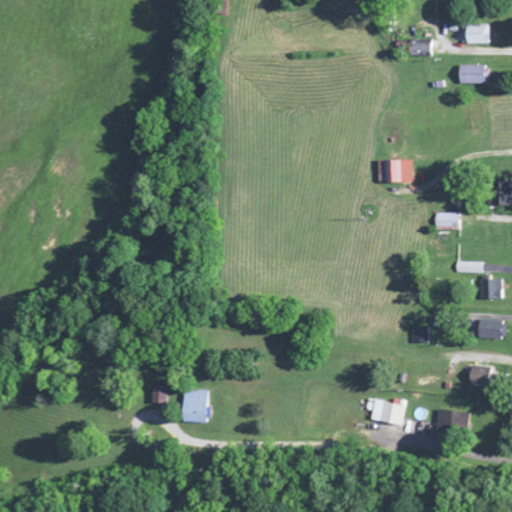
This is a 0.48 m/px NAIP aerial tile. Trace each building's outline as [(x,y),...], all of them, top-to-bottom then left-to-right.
[(487,28),(461,29),(462,47),(488,46),(487,28)] [(431,55),(430,45),(405,46),(406,56),(431,55)] [(456,69),(456,86),(488,87),(489,70),(456,69)] [(409,185),(409,164),(375,164),(375,186),(409,185)] [(502,185),(485,186),(486,209),(508,209),(507,194),(502,194),(502,185)] [(459,217),(433,216),(432,233),(458,234),(459,217)] [(481,266),(455,265),(455,276),(481,277),(481,266)] [(498,281),(479,282),(480,303),(499,302),(498,281)] [(476,341),(502,342),(503,324),(477,323),(476,341)] [(410,331),(410,347),(426,346),(425,330),(410,331)] [(490,370),(467,371),(468,388),(491,387),(490,370)] [(163,390),(149,391),(149,406),(163,406),(163,390)] [(403,409),(366,402),(364,413),(370,414),(368,423),(399,429),(403,409)] [(436,434),(465,435),(465,415),(437,415),(436,434)]
